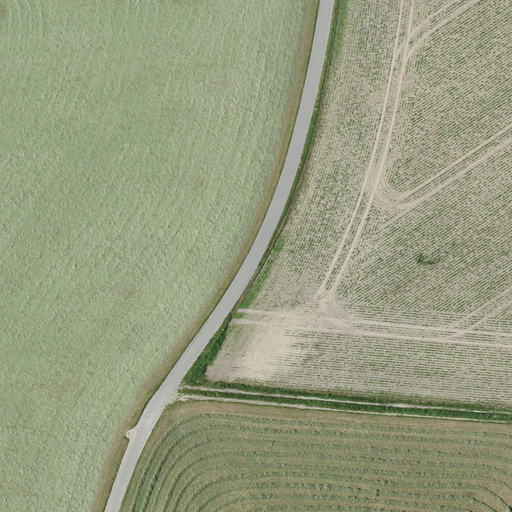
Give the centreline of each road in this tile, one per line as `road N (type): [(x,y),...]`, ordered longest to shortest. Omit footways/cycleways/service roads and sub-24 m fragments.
road 1 (unclassified): [(111,511),(155,407),(241,280),(282,192),(326,0)]
road 2 (track): [(168,387),(511,415)]
